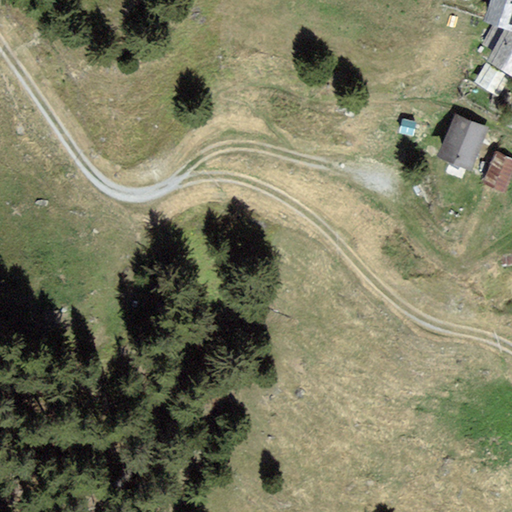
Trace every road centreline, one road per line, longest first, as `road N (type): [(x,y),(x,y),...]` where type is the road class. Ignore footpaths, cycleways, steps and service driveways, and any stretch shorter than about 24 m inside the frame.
road 1 (track): [(0,35),(86,152),(122,187),(165,187),(220,147),(251,145),(374,180)]
road 2 (track): [(184,179),(242,176),(282,195),(321,222),(404,305),(511,349)]
